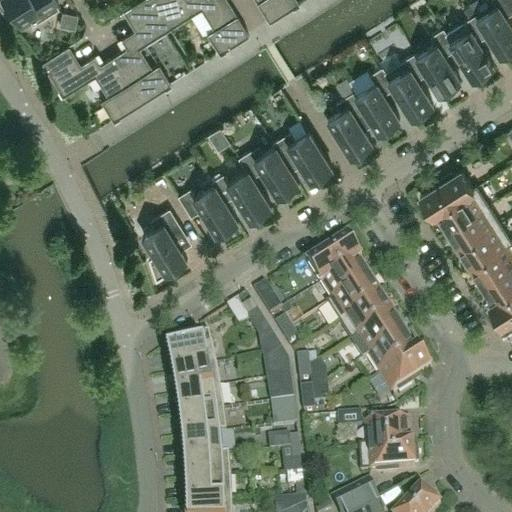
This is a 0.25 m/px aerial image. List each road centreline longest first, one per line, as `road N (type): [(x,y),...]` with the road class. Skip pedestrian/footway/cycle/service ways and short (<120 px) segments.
road 1 (residential): [(0,72),(81,217),(128,340)]
road 2 (residential): [(128,340),(361,197)]
road 3 (residential): [(467,366),(361,197)]
road 4 (residential): [(361,197),(511,99)]
road 5 (residential): [(128,340),(146,435),(147,511)]
road 6 (residential): [(498,511),(460,475),(451,448),(450,392),(467,366)]
